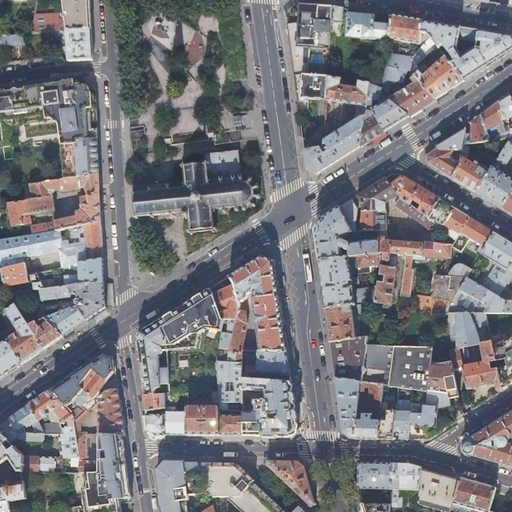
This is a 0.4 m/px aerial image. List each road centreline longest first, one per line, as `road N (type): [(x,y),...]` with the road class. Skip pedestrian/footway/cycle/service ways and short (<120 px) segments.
road 1 (residential): [(112,66),(126,319)]
road 2 (tertiary): [(323,448),(289,217)]
road 3 (tertiary): [(289,217),(261,0)]
road 4 (secondary): [(126,319),(289,217)]
road 5 (residential): [(137,449),(323,448)]
road 6 (secondary): [(0,402),(126,319)]
road 7 (secondary): [(391,152),(511,71)]
road 8 (residential): [(511,228),(391,152)]
road 9 (residential): [(511,23),(374,0)]
road 10 (residential): [(137,449),(126,319)]
road 11 (secondary): [(289,217),(391,152)]
